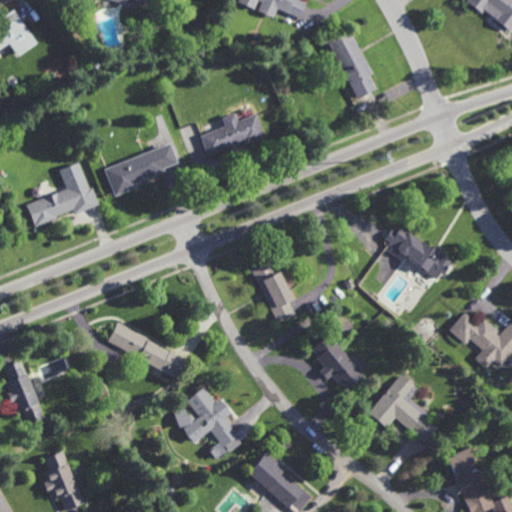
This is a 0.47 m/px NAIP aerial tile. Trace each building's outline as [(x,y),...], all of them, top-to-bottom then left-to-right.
[(124,0),(164,9),(166,0),(124,0)] [(298,18),(275,8),(272,16),(256,9),(260,1),(257,0),(299,0),(305,2),(298,18)] [(511,0),(511,25),(508,31),(492,19),(493,18),(482,10),(480,12),(465,1),(465,0),(511,0)] [(18,55),(9,42),(0,47),(0,18),(14,10),(36,41),(18,55)] [(357,98),(325,40),(347,28),(371,73),(369,74),(376,88),(357,98)] [(236,119),(255,112),(263,135),(243,143),(242,140),(207,154),(199,134),(223,125),(220,117),(233,112),(236,119)] [(114,195),(103,167),(169,142),(177,162),(163,168),(164,170),(134,181),(136,186),(114,195)] [(34,226),(25,203),(78,182),(84,198),(71,203),(73,208),(55,216),(55,218),(34,226)] [(432,247),(434,245),(453,259),(443,273),(439,271),(434,278),(420,267),(419,269),(418,269),(415,273),(404,265),(409,258),(393,247),(407,229),(432,247)] [(273,271),(276,270),(291,297),(287,299),(294,312),(276,321),(249,269),(267,259),(273,271)] [(476,323),(482,315),(497,328),(495,331),(497,333),(511,315),(511,350),(511,349),(499,363),(492,358),(485,366),(474,357),(481,348),(468,337),(464,342),(447,328),(463,309),(470,315),(469,317),(476,323)] [(151,340),(150,342),(167,351),(168,348),(188,359),(178,379),(106,340),(117,322),(151,340)] [(426,339),(422,334),(427,329),(432,333),(426,339)] [(363,375),(346,389),(339,382),(337,384),(329,374),(325,378),(317,369),(321,365),(313,355),(315,354),(308,345),(326,331),(363,375)] [(42,382),(36,367),(65,355),(71,370),(42,382)] [(42,416),(25,423),(19,410),(16,411),(12,401),(9,402),(5,391),(8,390),(4,380),(7,379),(1,365),(19,358),(42,416)] [(400,373),(401,372),(410,379),(409,381),(416,387),(408,396),(426,411),(423,415),(436,425),(423,441),(393,416),(385,426),(366,411),(398,371),(400,373)] [(215,400),(217,399),(229,413),(226,415),(231,421),(229,424),(237,434),(223,446),(216,438),(217,438),(213,434),(204,441),(195,430),(204,422),(186,401),(204,387),(215,400)] [(226,450),(218,441),(208,449),(216,459),(226,450)] [(474,466),(476,465),(491,500),(506,493),(511,509),(511,511),(492,511),(490,506),(474,511),(468,511),(445,455),(466,446),(474,466)] [(82,501),(63,509),(58,497),(53,499),(50,490),(45,492),(41,482),(45,480),(41,472),(46,470),(41,458),(60,449),(82,501)] [(297,511),(293,511),(245,472),(261,453),(262,453),(265,450),(284,467),(281,471),(311,496),(297,511)]
